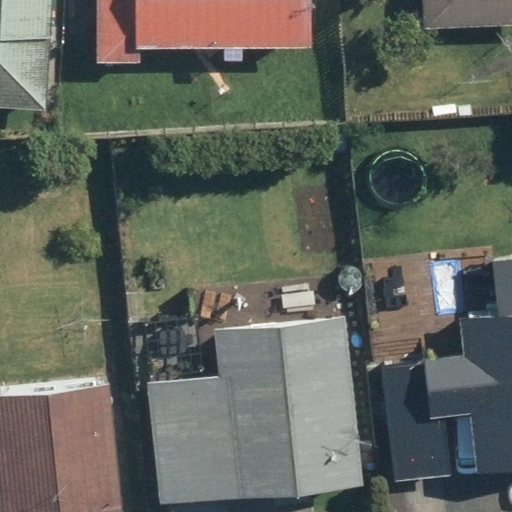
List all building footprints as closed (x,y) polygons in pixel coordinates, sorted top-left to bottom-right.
[(0,0),(0,93),(54,98),(61,0),(0,0)] [(251,34),(318,36),(318,0),(104,0),(103,53),(143,54),(143,32),(232,34),(232,43),(251,43),(251,34)] [(511,0),(424,0),(425,15),(511,16),(511,0)] [(473,344),(389,351),(399,472),(511,462),(511,248),(501,250),(504,286),(469,289),(473,344)] [(351,304),(226,312),(230,368),(148,373),(156,491),(363,476),(351,304)] [(131,511),(128,373),(0,376),(0,380),(3,511),(131,511)]
